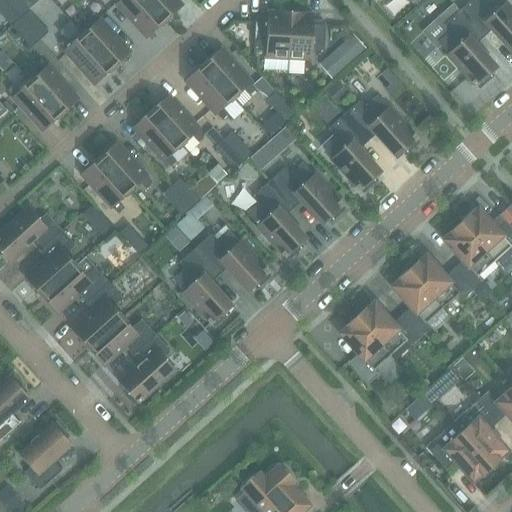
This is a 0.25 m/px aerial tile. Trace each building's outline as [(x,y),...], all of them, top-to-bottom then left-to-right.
[(0,0),(0,14),(11,27),(20,19),(2,0),(0,0)] [(2,0),(20,19),(29,11),(19,0),(2,0)] [(49,0),(63,11),(71,0),(49,0)] [(164,23),(144,0),(113,0),(147,38),(164,23)] [(144,0),(164,23),(181,7),(175,0),(144,0)] [(422,0),(403,0),(400,3),(411,15),(425,3),(422,0)] [(478,0),(471,0),(459,11),(483,37),(492,29),(511,51),(511,12),(500,0),(483,0),(481,2),(478,0)] [(29,11),(20,19),(40,41),(49,33),(29,11)] [(483,37),(459,11),(443,25),(449,31),(436,42),(448,55),(446,56),(457,69),(459,67),(472,81),(471,82),(475,87),(476,86),(479,90),(494,76),(491,73),(495,69),(474,45),(483,37)] [(255,20),(254,50),(265,51),(265,58),(264,70),(287,71),(288,59),(291,13),(275,12),(275,13),(267,13),(267,22),(256,22),(256,20),(255,20)] [(76,28),(82,35),(112,69),(129,54),(93,13),(76,28)] [(291,13),(288,59),(287,71),(303,72),(304,60),(311,60),(311,53),(323,54),(325,24),(324,24),(323,26),(313,25),(313,15),(305,15),(306,13),(291,13)] [(20,19),(11,27),(31,49),(40,41),(20,19)] [(112,69),(82,35),(71,44),(65,38),(59,44),(95,85),(112,69)] [(202,65),(233,99),(244,89),(249,96),(256,90),(220,49),(202,65)] [(0,51),(0,68),(8,78),(16,72),(0,51)] [(30,82),(60,116),(77,100),(41,60),(35,66),(40,72),(30,82)] [(233,99),(202,65),(185,80),(222,121),(228,115),(223,108),(233,99)] [(60,116),(30,82),(19,91),(13,85),(7,91),(43,131),(60,116)] [(300,109),(309,103),(296,86),(288,92),(300,109)] [(295,115),(275,93),(266,101),(286,123),(295,115)] [(168,96),(150,111),(181,146),(192,136),(197,142),(204,136),(168,96)] [(359,101),(343,115),(367,142),(376,134),(397,157),(402,153),(405,157),(420,143),(416,139),(417,139),(413,134),(412,135),(400,121),(401,119),(390,107),(388,108),(377,96),(365,107),(359,101)] [(181,146),(150,111),(133,127),(170,167),(176,161),(171,155),(181,146)] [(367,142),(343,115),(327,130),(333,136),(320,147),(356,186),(355,187),(359,191),(360,191),(363,194),(378,181),(375,177),(380,173),(359,150),(367,142)] [(232,132),(223,140),(243,162),(252,154),(232,132)] [(243,162),(223,140),(214,148),(234,170),(243,162)] [(98,158),(129,192),(140,183),(145,189),(152,183),(115,143),(98,158)] [(129,192),(98,158),(81,174),(117,214),(124,208),(119,202),(129,192)] [(284,169),(269,183),(293,209),(302,201),(323,224),(327,220),(330,223),(345,210),(342,206),(343,205),(339,201),(338,202),(302,163),(290,175),(284,169)] [(180,178),(171,186),(190,208),(199,200),(180,178)] [(293,209),(269,183),(253,197),(258,203),(246,214),(281,253),(280,254),(284,258),(285,257),(289,261),(304,247),(301,244),(305,240),(284,217),(293,209)] [(190,208),(171,186),(162,194),(181,216),(190,208)] [(206,231),(229,219),(217,196),(194,209),(206,231)] [(461,224),(461,225),(494,262),(505,273),(511,266),(511,207),(511,206),(499,216),(505,222),(496,230),(492,225),(478,210),(467,220),(462,225),(461,224)] [(31,242),(39,251),(62,231),(46,213),(39,220),(29,209),(11,225),(3,232),(0,235),(0,255),(2,253),(10,261),(31,242)] [(147,246),(128,225),(119,233),(138,254),(147,246)] [(494,262),(461,225),(460,225),(461,226),(455,231),(455,230),(444,240),(462,261),(453,269),(473,290),(483,282),(478,277),(494,262)] [(210,234),(194,249),(219,275),(227,267),(249,291),(253,287),(256,290),(271,277),(268,273),(269,272),(265,268),(264,269),(228,229),(216,240),(210,234)] [(62,231),(39,251),(47,260),(45,261),(38,268),(39,268),(26,279),(34,289),(41,296),(75,266),(66,255),(76,246),(62,231)] [(210,283),(219,275),(194,249),(178,263),(184,269),(172,280),(207,320),(206,320),(210,325),(211,324),(214,328),(229,314),(226,311),(231,307),(210,283)] [(409,271),(442,309),(458,294),(463,299),(473,290),(453,269),(444,277),(426,256),(415,266),(415,267),(410,272),(409,271)] [(78,294),(86,303),(108,283),(95,267),(85,276),(75,266),(41,296),(43,299),(57,313),(76,296),(78,294)] [(442,309),(409,271),(408,272),(409,272),(403,277),(392,287),(410,307),(401,315),(421,337),(431,328),(426,323),(442,309)] [(108,283),(86,303),(94,312),(92,314),(73,331),(81,341),(88,348),(122,318),(113,307),(122,298),(108,283)] [(178,289),(162,292),(163,303),(180,301),(178,289)] [(357,318),(356,318),(390,356),(406,341),(411,346),(421,337),(401,315),(392,323),(374,303),(363,313),(357,318)] [(125,346),(133,355),(155,335),(141,319),(132,328),(122,318),(88,348),(90,351),(95,356),(103,365),(116,354),(123,348),(125,346)] [(374,370),(390,356),(356,318),(356,319),(357,319),(351,324),(340,334),(358,354),(350,362),(349,361),(348,361),(369,384),(379,375),(374,370)] [(155,335),(133,355),(141,364),(119,383),(127,391),(124,394),(134,406),(137,402),(138,403),(143,399),(142,398),(148,393),(170,373),(174,369),(164,359),(171,352),(155,335)] [(0,440),(20,422),(20,421),(19,422),(10,413),(29,397),(22,389),(25,386),(15,375),(0,387),(0,440)] [(430,415),(456,393),(447,383),(421,404),(430,415)] [(511,386),(511,387),(504,394),(505,395),(497,402),(487,392),(478,400),(497,422),(506,414),(511,420),(511,386)] [(478,400),(468,409),(452,424),(460,433),(490,467),(491,467),(491,466),(498,459),(497,459),(507,451),(488,430),(497,422),(478,400)] [(30,467),(24,473),(40,490),(63,469),(62,468),(61,469),(53,460),(71,444),(66,439),(70,436),(57,422),(53,425),(51,428),(51,427),(20,455),(30,467)] [(490,468),(490,467),(460,433),(459,433),(460,434),(452,441),(453,441),(445,449),(435,438),(425,447),(446,470),(447,470),(446,469),(454,461),(472,481),(482,473),(482,474),(490,467),(490,468)] [(247,487),(246,488),(243,490),(263,511),(301,511),(309,506),(291,485),(293,483),(290,480),(290,476),(285,470),(281,470),(281,471),(278,468),(264,480),(259,475),(256,478),(256,477),(252,477),(246,483),(246,486),(247,487)] [(26,478),(11,493),(29,511),(44,498),(26,478)]
